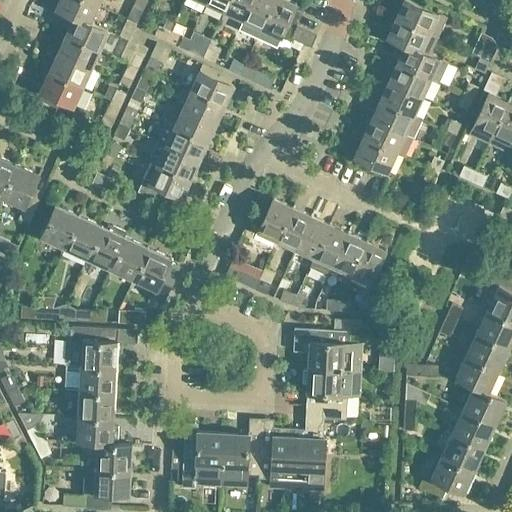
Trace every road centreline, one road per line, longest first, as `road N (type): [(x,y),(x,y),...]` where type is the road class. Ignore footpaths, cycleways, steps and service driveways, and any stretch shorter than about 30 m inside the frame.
road 1 (residential): [(188,305),(259,154),(300,108),(335,31),(340,0)]
road 2 (residential): [(188,305),(262,337),(261,382),(243,399),(173,395),(175,333)]
